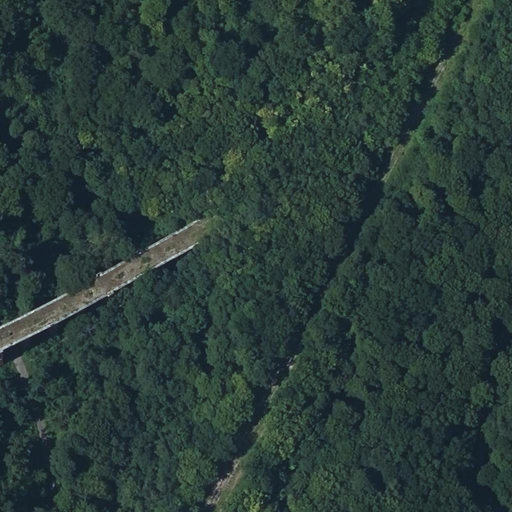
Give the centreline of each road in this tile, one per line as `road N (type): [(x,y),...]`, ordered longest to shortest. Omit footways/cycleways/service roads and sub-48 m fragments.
road 1 (track): [(0,345),(220,226),(310,156),(433,31)]
road 2 (track): [(511,263),(476,450),(479,486),(496,511)]
road 3 (unclassified): [(0,327),(44,438),(55,511)]
